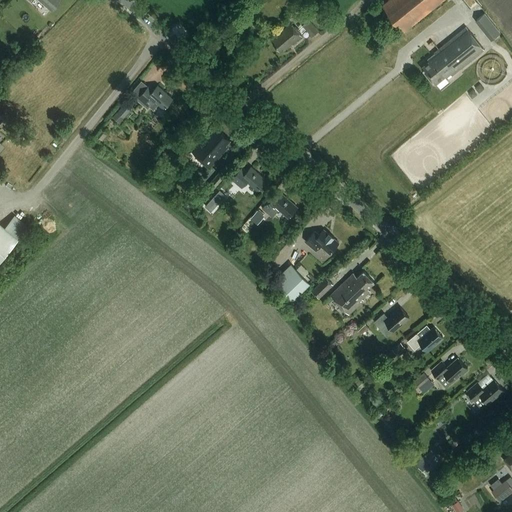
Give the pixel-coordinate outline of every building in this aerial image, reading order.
[(60,0),(29,0),(32,2),(33,0),(39,0),(51,11),(60,0)] [(404,32),(443,0),(389,0),(382,6),(404,32)] [(477,19),(493,39),(502,32),(487,12),(477,19)] [(312,37),(319,31),(309,20),(302,26),(312,37)] [(301,36),(291,24),(271,41),(279,51),(282,48),(284,51),(301,36)] [(435,85),(445,77),(447,80),(484,50),(466,27),(434,53),(434,54),(427,60),(429,62),(421,68),(435,85)] [(154,89),(148,85),(136,99),(147,108),(154,100),(164,108),(172,98),(157,85),(154,89)] [(112,117),(120,123),(133,108),(125,102),(112,117)] [(230,140),(215,127),(208,136),(205,134),(191,151),(210,168),(228,147),(226,145),(230,140)] [(102,129),(97,136),(102,140),(107,134),(102,129)] [(242,189),(247,182),(257,191),(266,180),(251,167),(246,172),(241,168),(231,180),(242,189)] [(211,193),(227,174),(222,170),(205,188),(211,193)] [(212,198),(218,204),(226,196),(220,190),(212,198)] [(279,210),(288,218),(297,207),(282,194),(278,199),(273,195),(262,208),(267,213),(272,218),(279,210)] [(256,224),(263,216),(262,215),(260,213),(257,211),(253,216),(250,219),(255,223),(256,224)] [(0,259),(16,239),(0,225),(0,259)] [(305,242),(309,246),(316,251),(319,247),(329,255),(338,243),(323,230),(318,237),(313,233),(305,242)] [(272,260),(277,254),(273,250),(268,256),(272,260)] [(276,279),(295,300),(313,283),(293,262),(276,279)] [(374,281),(364,271),(357,277),(353,273),(330,295),(348,314),(363,300),(361,298),(370,290),(368,288),(374,281)] [(316,286),(311,291),(319,299),(330,288),(333,285),(326,277),(316,286)] [(410,317),(401,307),(389,318),(385,313),(375,322),(382,330),(389,324),(395,331),(410,317)] [(365,324),(357,331),(361,335),(369,328),(365,324)] [(427,325),(419,333),(409,341),(416,350),(422,344),(428,350),(444,337),(435,327),(431,330),(427,325)] [(400,343),(393,350),(397,355),(405,348),(400,343)] [(468,369),(459,358),(448,367),(442,361),(432,370),(439,379),(440,379),(447,387),(453,382),(463,374),(469,370),(468,369)] [(424,372),(414,381),(420,388),(430,380),(424,372)] [(359,378),(353,385),(359,391),(365,384),(359,378)] [(504,390),(495,380),(484,389),(478,384),(468,393),(482,409),(489,403),(489,404),(499,395),(499,396),(505,391),(504,391),(504,390)] [(415,463),(421,470),(423,472),(438,458),(435,454),(431,450),(415,463)] [(511,453),(503,461),(511,471),(511,470),(511,453)] [(511,487),(506,480),(491,492),(493,494),(500,502),(505,498),(511,492),(511,487)] [(458,501),(452,505),(456,511),(459,511),(464,509),(458,501)]
